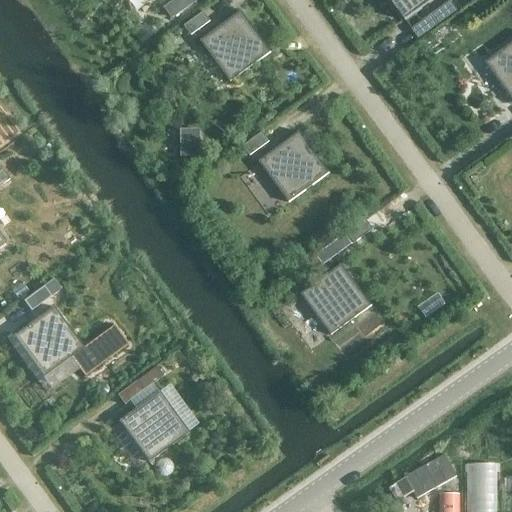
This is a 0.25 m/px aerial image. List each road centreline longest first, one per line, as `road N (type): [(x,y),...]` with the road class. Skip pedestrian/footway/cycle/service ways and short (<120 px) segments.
road 1 (residential): [(293,0),(511,302)]
road 2 (residential): [(293,511),(511,358)]
